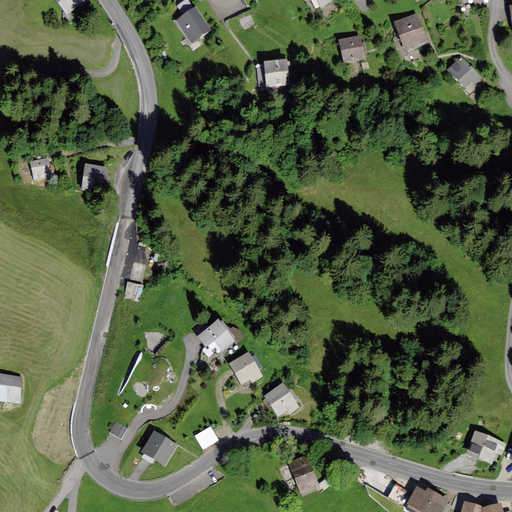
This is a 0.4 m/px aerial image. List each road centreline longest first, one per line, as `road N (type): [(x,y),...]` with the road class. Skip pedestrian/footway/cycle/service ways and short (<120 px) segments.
road 1 (tertiary): [(111,0),(146,66),(150,106),(81,415),(92,464),(117,485),(151,490),(270,432),(511,491)]
road 2 (track): [(0,70),(108,72),(118,61),(118,12)]
